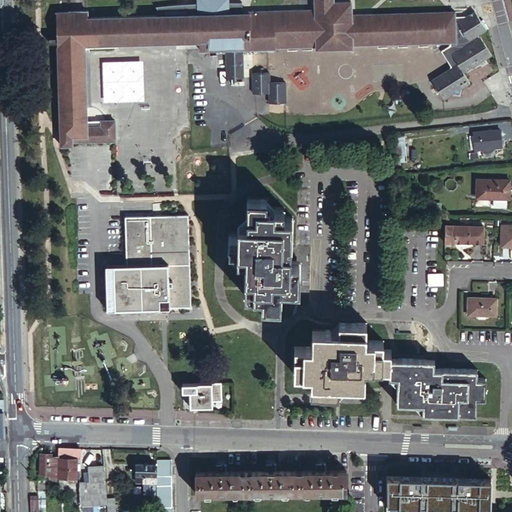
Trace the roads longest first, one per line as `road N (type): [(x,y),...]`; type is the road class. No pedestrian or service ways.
road 1 (tertiary): [(0,25),(14,368)]
road 2 (residential): [(184,439),(372,443)]
road 3 (residential): [(16,435),(184,439)]
road 4 (residential): [(372,443),(493,446),(511,455)]
